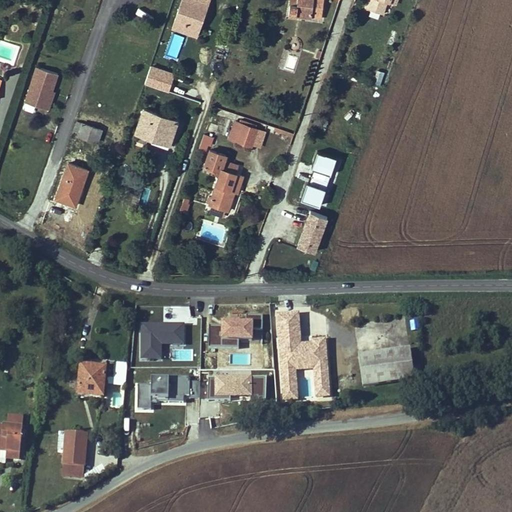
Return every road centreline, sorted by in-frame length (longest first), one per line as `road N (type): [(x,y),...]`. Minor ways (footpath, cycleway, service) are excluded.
road 1 (tertiary): [(511,288),(182,292),(106,276),(0,222)]
road 2 (unclassified): [(61,511),(167,450),(511,396)]
